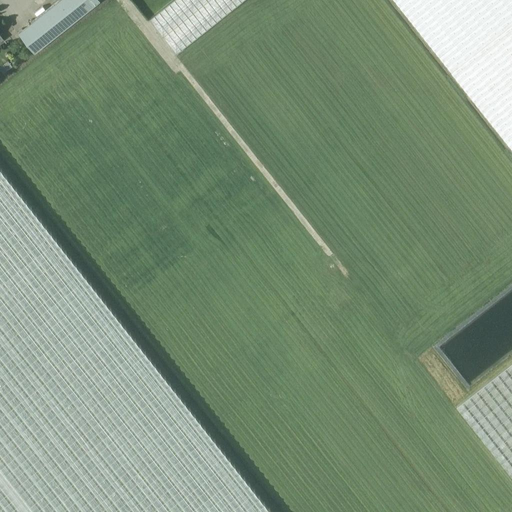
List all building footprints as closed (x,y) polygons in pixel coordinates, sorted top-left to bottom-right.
[(98,0),(57,0),(17,32),(33,52),(99,0),(98,0)] [(173,0),(149,19),(174,52),(240,0),(173,0)] [(511,0),(395,0),(511,148),(511,0)] [(0,511),(271,511),(0,168),(0,511)] [(511,363),(458,406),(511,474),(511,363)]
